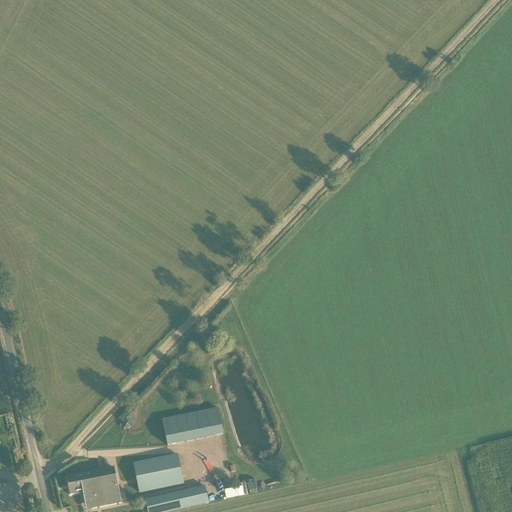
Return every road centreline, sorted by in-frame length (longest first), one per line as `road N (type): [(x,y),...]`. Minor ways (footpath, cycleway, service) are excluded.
road 1 (track): [(498,0),(68,452),(39,466)]
road 2 (unclassified): [(51,511),(0,310)]
